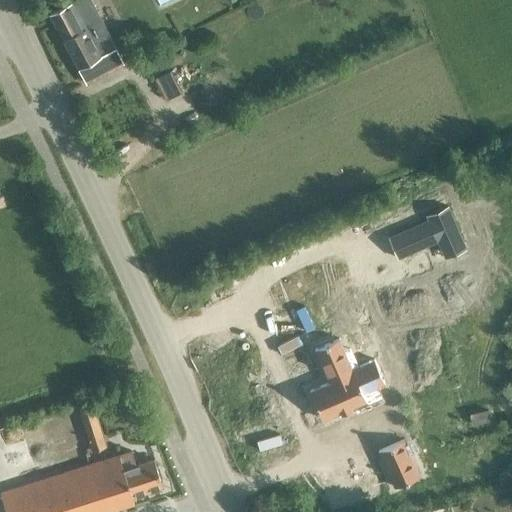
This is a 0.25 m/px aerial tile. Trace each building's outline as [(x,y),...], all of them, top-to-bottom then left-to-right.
[(84,80),(106,69),(88,34),(92,32),(75,0),(50,13),(84,80)] [(163,103),(179,95),(169,74),(153,82),(163,103)] [(435,216),(394,230),(402,252),(443,237),(447,250),(469,242),(455,203),(433,211),(435,216)] [(318,262),(296,271),(311,309),(333,301),(318,262)] [(265,385),(276,382),(257,316),(210,330),(238,430),(275,420),(265,385)] [(324,395),(305,403),(316,433),(335,426),(336,428),(346,424),(345,422),(361,415),(358,407),(375,400),(365,376),(348,382),(336,352),(311,362),(324,395)] [(92,452),(105,447),(92,401),(78,406),(92,452)] [(390,445),(368,453),(383,490),(405,482),(390,445)] [(132,497),(162,488),(154,460),(137,465),(135,460),(121,464),(118,454),(0,491),(0,495),(5,511),(107,511),(133,504),(132,497)]
